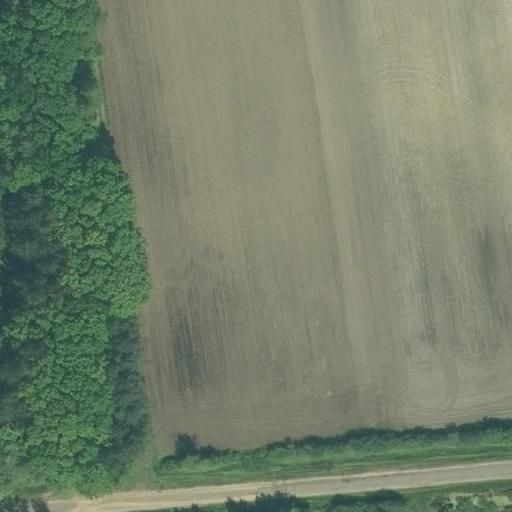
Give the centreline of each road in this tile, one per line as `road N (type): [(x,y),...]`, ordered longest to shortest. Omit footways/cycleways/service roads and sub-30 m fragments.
road 1 (unclassified): [(0,510),(511,465)]
road 2 (track): [(77,0),(141,498)]
